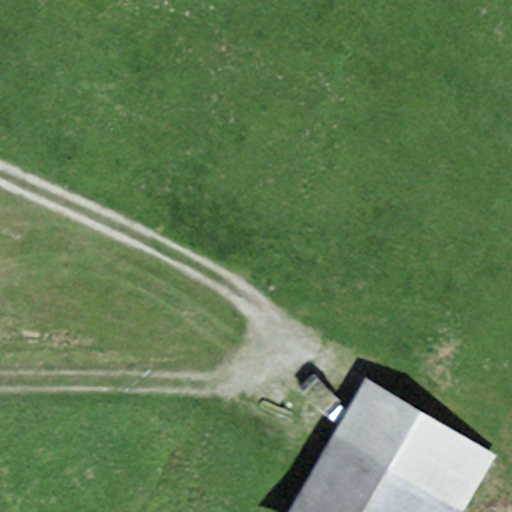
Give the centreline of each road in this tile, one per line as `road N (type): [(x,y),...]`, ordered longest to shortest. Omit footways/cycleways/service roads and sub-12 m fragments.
road 1 (track): [(269,355),(261,312),(0,186)]
road 2 (track): [(0,385),(241,384),(269,355)]
